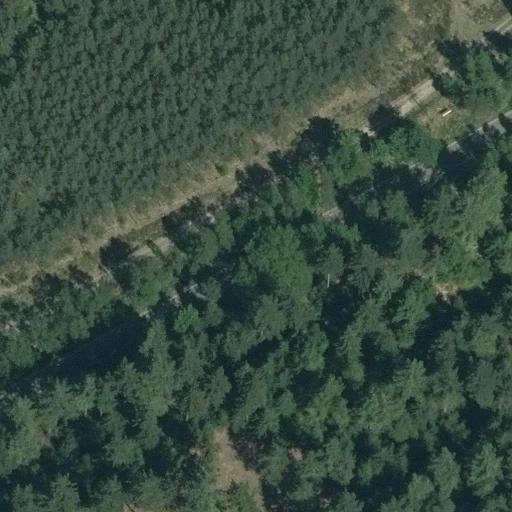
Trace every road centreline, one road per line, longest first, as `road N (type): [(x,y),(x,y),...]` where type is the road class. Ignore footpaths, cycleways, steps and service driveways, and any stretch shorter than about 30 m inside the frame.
road 1 (track): [(511,21),(385,118),(0,331)]
road 2 (tertiary): [(0,403),(511,121)]
